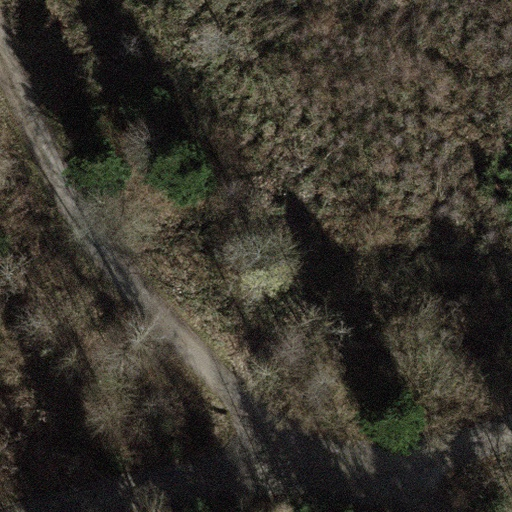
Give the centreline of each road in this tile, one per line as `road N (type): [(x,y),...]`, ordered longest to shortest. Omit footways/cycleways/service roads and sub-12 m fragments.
road 1 (track): [(0,43),(63,187),(140,298),(266,425),(427,511)]
road 2 (track): [(66,511),(320,459)]
road 3 (track): [(355,477),(511,434)]
